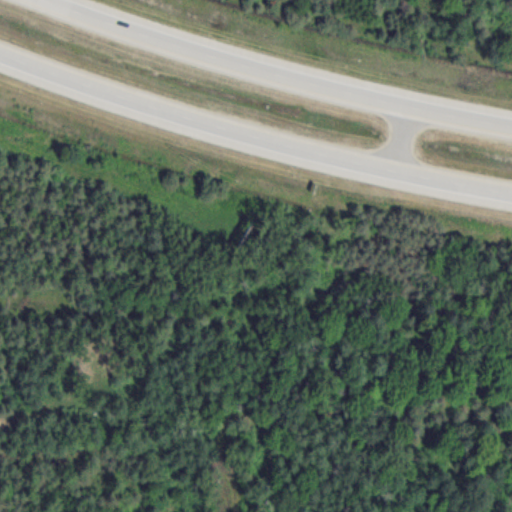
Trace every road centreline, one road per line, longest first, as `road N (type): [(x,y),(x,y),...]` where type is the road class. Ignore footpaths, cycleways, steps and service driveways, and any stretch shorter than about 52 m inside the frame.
road 1 (motorway): [(0,51),(247,134),(511,193)]
road 2 (motorway): [(511,126),(285,77),(48,0)]
